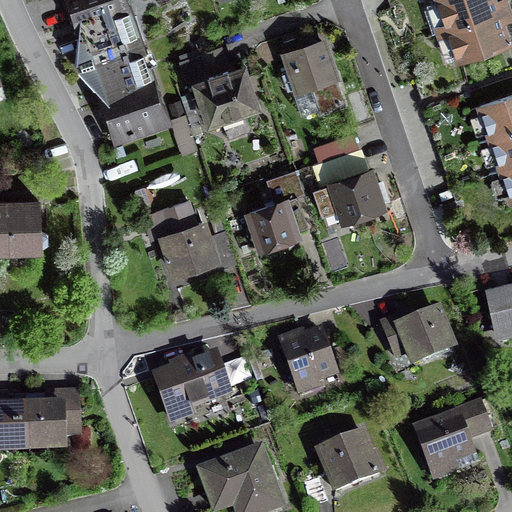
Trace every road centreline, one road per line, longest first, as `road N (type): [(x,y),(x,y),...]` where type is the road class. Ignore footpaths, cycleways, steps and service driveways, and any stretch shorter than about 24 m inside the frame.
road 1 (residential): [(101,354),(86,169),(18,0)]
road 2 (residential): [(101,354),(436,268)]
road 3 (residential): [(436,268),(347,0)]
road 4 (residential): [(155,511),(101,354)]
